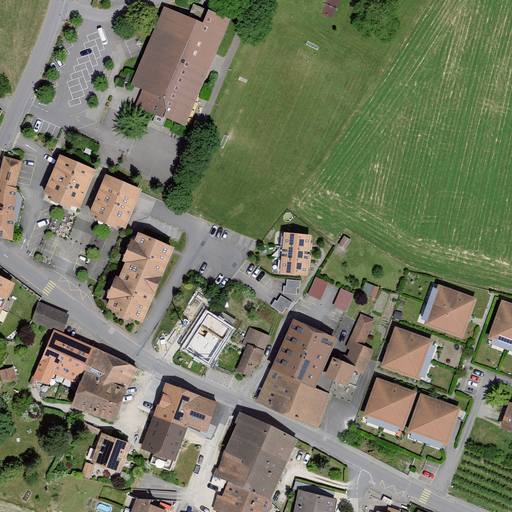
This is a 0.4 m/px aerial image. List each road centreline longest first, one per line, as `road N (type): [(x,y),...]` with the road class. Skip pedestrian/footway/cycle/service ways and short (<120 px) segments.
road 1 (tertiary): [(363,465),(156,366),(0,253)]
road 2 (residential): [(0,145),(60,5)]
